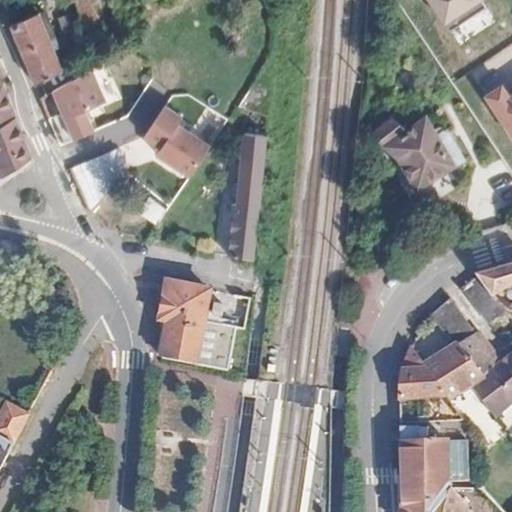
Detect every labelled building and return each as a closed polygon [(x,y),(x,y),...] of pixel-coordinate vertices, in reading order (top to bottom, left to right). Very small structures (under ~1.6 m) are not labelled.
[(435,0),(455,29),(491,6),(486,0),(435,0)] [(29,88),(62,71),(40,18),(10,30),(29,88)] [(283,108),(291,31),(247,97),(283,108)] [(95,68),(57,91),(78,144),(101,135),(97,118),(114,106),(95,68)] [(0,165),(4,176),(33,156),(4,82),(0,84),(0,165)] [(511,92),(508,92),(504,85),(488,96),(511,132),(511,92)] [(390,114),(371,130),(401,159),(415,187),(462,156),(447,130),(440,134),(423,109),(401,125),(390,114)] [(222,146),(169,110),(151,137),(199,176),(222,146)] [(134,117),(112,124),(119,144),(141,136),(134,117)] [(260,127),(251,199),(250,213),(246,212),(240,256),(266,259),(280,130),(260,127)] [(123,149),(73,168),(87,202),(136,183),(123,149)] [(150,200),(138,219),(156,230),(169,212),(150,200)] [(511,262),(478,274),(496,294),(509,310),(511,312),(511,262)] [(488,326),(509,310),(496,294),(478,274),(460,289),(488,326)] [(236,323),(232,322),(206,318),(211,286),(204,285),(164,279),(158,318),(164,319),(158,355),(229,367),(236,323)] [(257,296),(237,292),(232,322),(236,323),(249,325),(252,325),(257,296)] [(459,349),(475,337),(448,299),(433,310),(443,325),(440,328),(451,342),(459,349)] [(479,334),(475,337),(459,349),(484,380),(474,387),(497,418),(511,405),(511,356),(511,355),(500,363),(479,334)] [(423,362),(454,403),(474,387),(484,380),(459,349),(451,342),(423,362)] [(399,398),(399,423),(419,422),(461,419),(454,403),(423,362),(410,346),(402,362),(401,366),(399,378),(399,398)] [(0,448),(11,454),(32,415),(10,404),(0,417),(0,448)] [(402,505),(402,511),(426,511),(447,479),(447,434),(419,433),(419,422),(399,423),(399,442),(400,474),(402,505)] [(0,475),(11,454),(0,448),(0,475)] [(466,511),(467,502),(447,479),(426,511),(466,511)]
